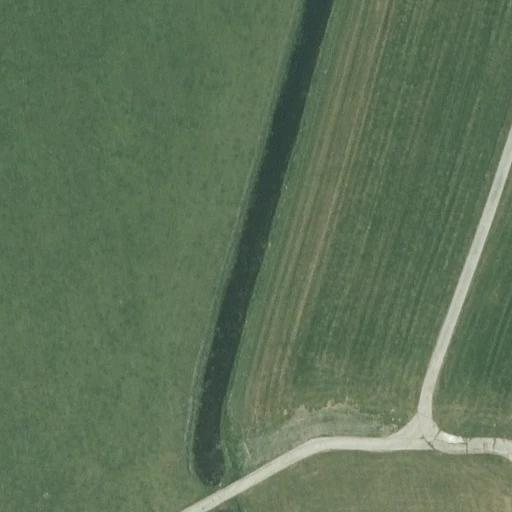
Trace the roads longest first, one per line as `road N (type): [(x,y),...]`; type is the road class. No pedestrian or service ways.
road 1 (track): [(511,452),(442,443),(423,414),(511,137)]
road 2 (track): [(194,511),(316,446),(399,443),(430,433)]
